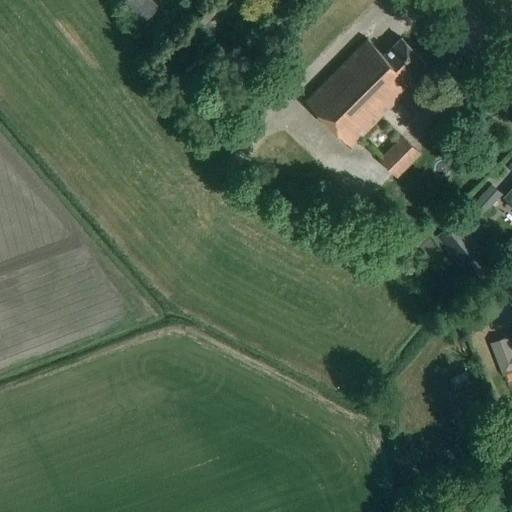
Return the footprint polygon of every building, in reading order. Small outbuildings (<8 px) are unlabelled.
[(124,0),(124,1),(145,21),(159,7),(151,0),(124,0)] [(217,13),(206,2),(186,21),(198,33),(200,32),(205,37),(217,26),(211,19),(217,13)] [(410,81),(428,63),(402,37),(384,55),(368,39),(307,100),(351,145),(413,84),(410,81)] [(398,175),(420,153),(403,136),(381,158),(398,175)] [(492,182),(473,204),(484,214),(503,192),(492,182)] [(490,256),(459,218),(437,235),(468,274),(490,256)] [(511,346),(508,335),(491,342),(503,375),(511,371),(511,346)] [(435,470),(438,477),(451,473),(447,463),(440,466),(441,468),(435,470)]
